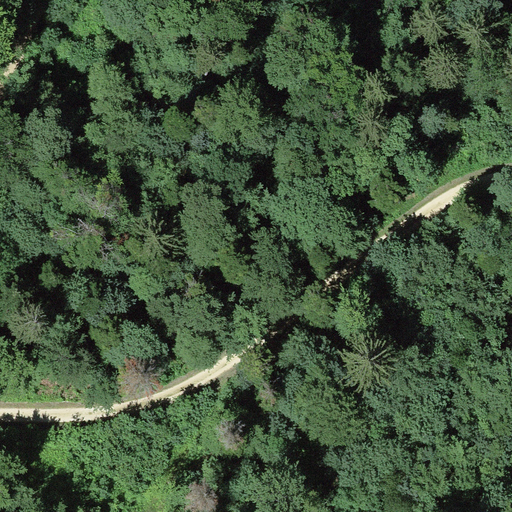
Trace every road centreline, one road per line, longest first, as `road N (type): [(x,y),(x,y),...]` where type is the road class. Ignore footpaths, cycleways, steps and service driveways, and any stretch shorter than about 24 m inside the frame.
road 1 (track): [(511,172),(443,191),(344,280),(166,394),(125,408),(0,416)]
road 2 (track): [(240,353),(218,405),(147,511)]
road 3 (track): [(511,83),(340,134)]
